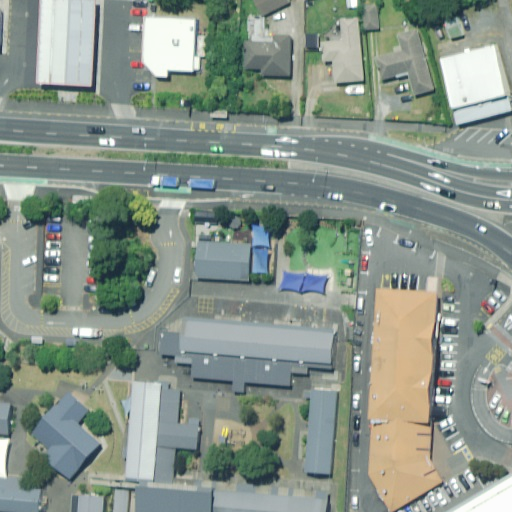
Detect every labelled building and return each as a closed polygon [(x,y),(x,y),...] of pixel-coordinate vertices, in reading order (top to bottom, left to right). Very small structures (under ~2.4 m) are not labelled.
[(106,0),(51,0),(49,47),(47,81),(102,85),(104,51),(106,0)] [(289,5),(286,0),(254,0),(263,18),(289,5)] [(360,8),(358,0),(348,0),(350,10),(360,8)] [(381,31),(379,6),(365,7),(367,32),(381,31)] [(0,48),(6,49),(9,8),(0,7),(0,48)] [(202,70),(205,18),(153,15),(151,60),(164,74),(176,75),(177,69),(202,70)] [(365,83),(361,20),(344,21),(345,43),(324,44),(326,63),(336,62),(338,84),(365,83)] [(466,37),(462,23),(447,27),(452,41),(466,37)] [(436,92),(421,32),(400,37),(404,52),(379,59),(384,82),(411,75),(416,97),(436,92)] [(292,37),(278,36),(278,44),(249,43),(248,70),(264,71),(264,77),(291,78),(292,37)] [(511,69),(504,42),(446,57),(465,124),(511,111),(511,69)] [(254,242),(201,239),(199,277),(252,280),(254,242)] [(444,290),(383,287),(372,474),(393,511),(394,511),(448,480),(432,456),(444,290)] [(186,332),(164,330),(162,354),(191,356),(190,376),(230,378),(230,383),(286,387),(287,367),(336,370),(338,325),(187,316),(186,332)] [(182,384),(136,381),(129,481),(175,484),(177,449),(200,450),(201,426),(179,424),(182,384)] [(335,473),(340,390),(313,388),(308,472),(335,473)] [(44,456),(73,480),(106,442),(83,421),(93,410),(68,389),(33,429),(53,446),(44,456)] [(0,509),(29,511),(43,511),(46,482),(0,478),(0,432),(13,434),(16,399),(0,397),(0,509)] [(330,511),(332,498),(140,485),(137,511),(330,511)] [(511,511),(511,488),(465,511),(511,511)] [(128,511),(130,491),(117,490),(115,511),(128,511)] [(106,511),(108,497),(83,495),(81,511),(106,511)]
